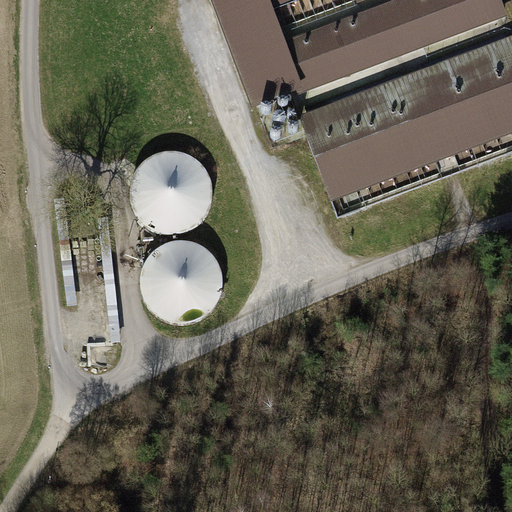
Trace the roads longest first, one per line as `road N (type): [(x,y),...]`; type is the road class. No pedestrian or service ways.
road 1 (track): [(77,389),(98,390),(309,294),(511,221)]
road 2 (track): [(32,0),(29,87),(52,345),(77,389)]
road 3 (unknown): [(309,294),(189,0)]
road 4 (track): [(77,389),(8,511)]
